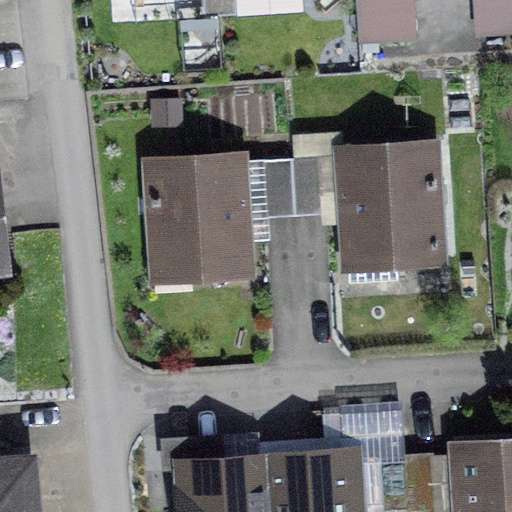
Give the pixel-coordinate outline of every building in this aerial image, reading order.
[(360,0),(363,42),(411,39),(408,0),(360,0)] [(511,0),(477,0),(480,34),(511,32),(511,0)] [(440,255),(433,149),(319,156),(322,199),(342,198),(347,282),(398,279),(396,258),(440,255)] [(295,216),(322,214),(322,199),(319,156),(291,158),(295,216)] [(265,202),(266,217),(295,216),(291,158),(262,160),(265,202)] [(249,267),(244,204),(265,202),(262,160),(148,167),(154,273),(249,267)] [(511,511),(511,446),(454,450),(455,454),(433,455),(437,509),(458,507),(458,511),(511,511)] [(405,454),(409,510),(437,509),(433,455),(433,452),(405,454)] [(376,458),(379,511),(385,511),(409,510),(405,454),(376,456),(376,458)] [(379,511),(376,458),(355,460),(355,456),(261,463),(263,511),(379,511)] [(0,511),(33,511),(29,462),(0,464),(0,511)] [(263,511),(261,463),(183,467),(185,511),(263,511)]
